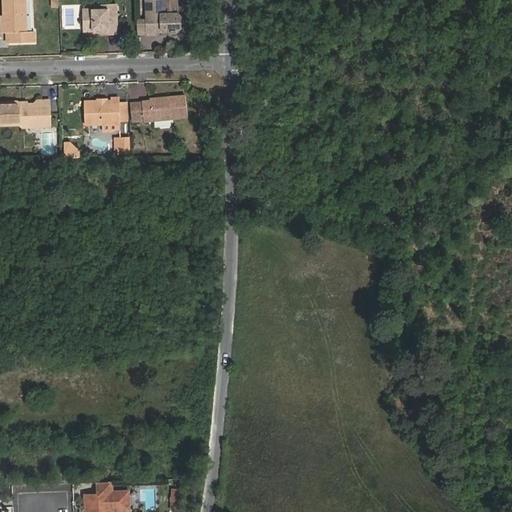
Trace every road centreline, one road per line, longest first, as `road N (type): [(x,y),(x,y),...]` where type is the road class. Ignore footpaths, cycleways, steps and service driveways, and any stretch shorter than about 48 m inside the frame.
road 1 (tertiary): [(205,511),(236,220),(234,61)]
road 2 (residential): [(0,69),(234,61)]
